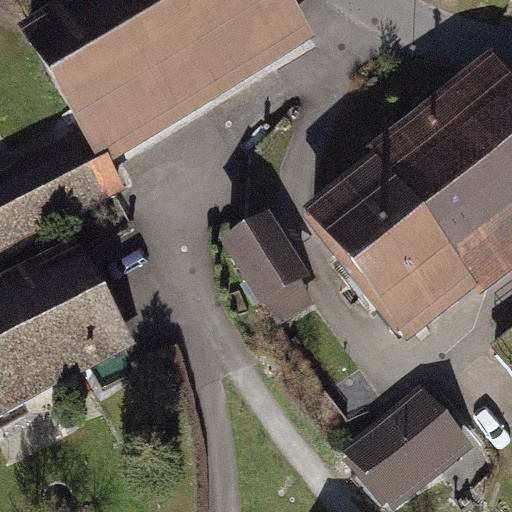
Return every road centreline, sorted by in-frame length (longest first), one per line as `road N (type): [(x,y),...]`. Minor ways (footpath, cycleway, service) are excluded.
road 1 (track): [(230,511),(230,453),(195,315)]
road 2 (residential): [(511,52),(417,26),(371,0)]
